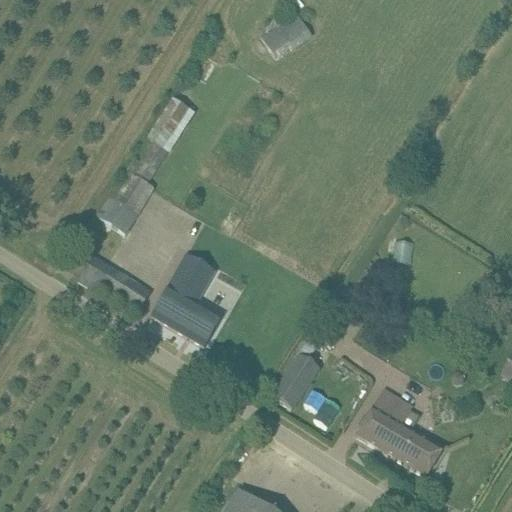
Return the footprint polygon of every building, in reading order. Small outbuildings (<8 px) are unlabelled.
[(310,37),(305,30),(295,15),(261,39),(275,61),(310,37)] [(146,143),(139,154),(159,167),(163,160),(166,156),(146,143)] [(126,174),(97,220),(124,237),(153,191),(146,187),(126,174)] [(395,265),(411,265),(412,243),(396,242),(395,265)] [(135,319),(146,302),(150,294),(93,258),(78,283),(135,319)] [(203,349),(213,332),(219,321),(194,307),(213,274),(187,258),(152,319),(203,349)] [(291,412),(319,371),(299,357),(271,398),(291,412)] [(511,382),(511,360),(502,377),(511,382)] [(317,414),(312,423),(330,431),(342,406),(310,390),(302,406),(317,414)] [(384,392),(356,438),(425,479),(440,454),(425,446),(427,443),(426,440),(417,435),(414,435),(412,438),(400,431),(412,409),(384,392)] [(266,511),(238,493),(226,511),(266,511)]
